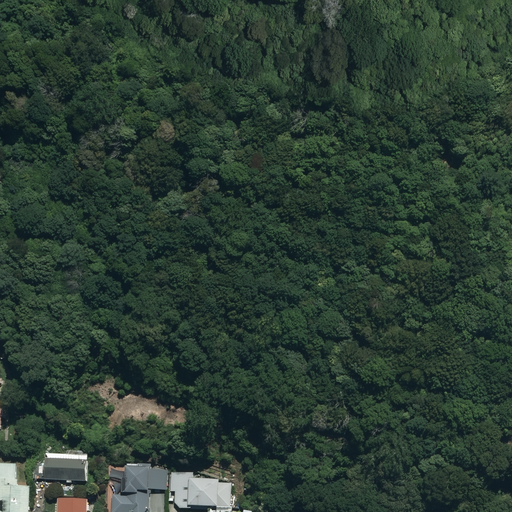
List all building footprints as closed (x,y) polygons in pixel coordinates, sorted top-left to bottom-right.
[(93,457),(49,455),(48,469),(36,468),(36,480),(92,483),(93,457)] [(18,466),(0,465),(0,511),(31,511),(32,487),(17,486),(18,466)] [(170,467),(130,465),(129,480),(126,479),(126,498),(115,497),(114,511),(150,511),(152,490),(169,491),(170,467)] [(194,474),(174,474),(173,493),(179,493),(178,507),(211,509),(210,511),(231,511),(233,482),(194,481),(194,474)] [(89,511),(90,500),(61,500),(60,511),(89,511)]
